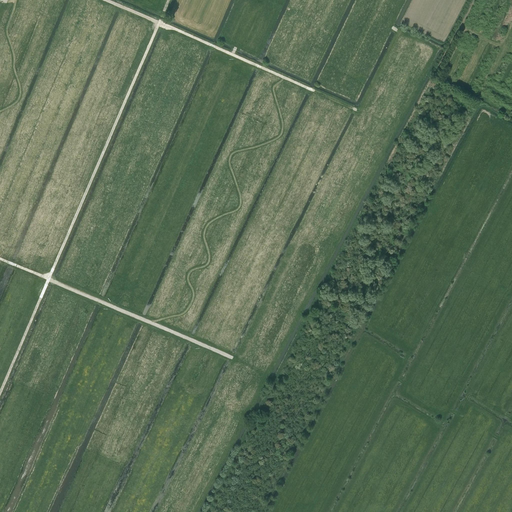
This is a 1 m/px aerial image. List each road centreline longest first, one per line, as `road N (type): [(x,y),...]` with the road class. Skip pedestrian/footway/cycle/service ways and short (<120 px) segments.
road 1 (track): [(168,0),(0,393)]
road 2 (track): [(355,111),(157,24)]
